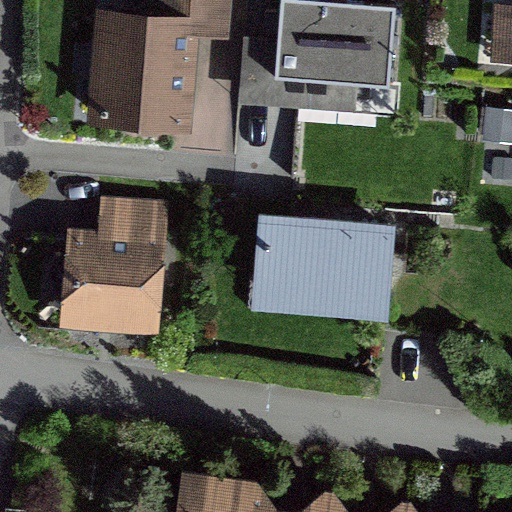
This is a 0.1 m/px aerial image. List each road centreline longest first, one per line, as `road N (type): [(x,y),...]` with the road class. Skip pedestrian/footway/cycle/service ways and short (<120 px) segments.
road 1 (residential): [(511,436),(0,365)]
road 2 (residential): [(239,173),(0,155)]
